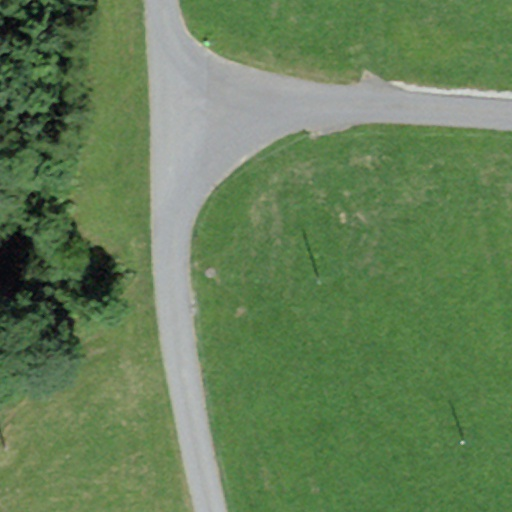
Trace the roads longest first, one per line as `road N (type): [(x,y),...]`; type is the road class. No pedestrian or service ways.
road 1 (residential): [(212,511),(170,289),(169,105)]
road 2 (residential): [(169,105),(511,117)]
